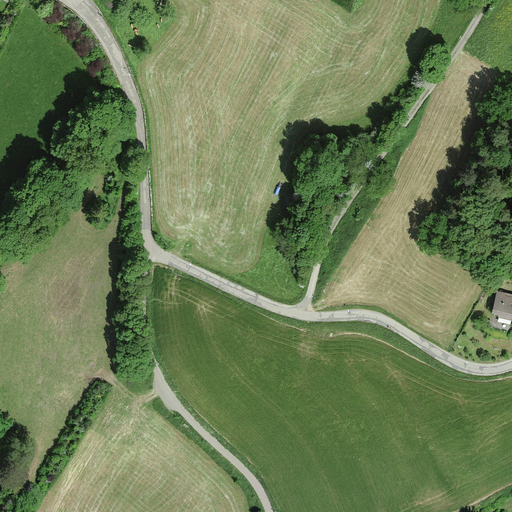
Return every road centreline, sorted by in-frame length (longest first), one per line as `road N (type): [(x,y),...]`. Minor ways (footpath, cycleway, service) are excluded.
road 1 (unclassified): [(511,365),(465,368),(374,318),(289,313),(144,248)]
road 2 (track): [(487,9),(332,227),(305,316)]
road 3 (unclassified): [(268,511),(251,478),(158,376),(147,342),(144,248)]
road 4 (unclassified): [(144,248),(135,105),(113,51),(74,0)]
